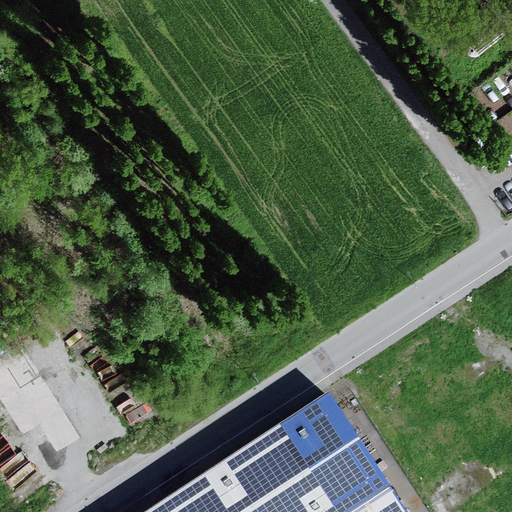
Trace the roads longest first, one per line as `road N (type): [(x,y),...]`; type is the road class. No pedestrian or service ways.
road 1 (unclassified): [(87,511),(507,240)]
road 2 (unclassified): [(507,240),(329,0)]
